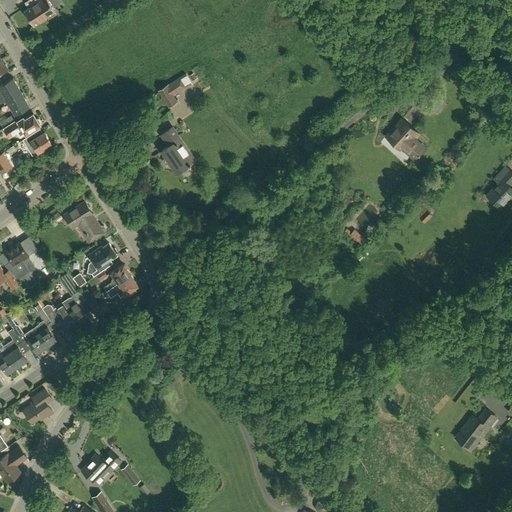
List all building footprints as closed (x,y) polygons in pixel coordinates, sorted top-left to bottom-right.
[(28,0),(26,1),(30,7),(24,11),(33,25),(55,11),(54,9),(48,0),(28,0)] [(399,65),(388,53),(368,70),(373,76),(378,72),(380,75),(385,71),(388,75),(399,65)] [(158,91),(168,108),(178,102),(174,96),(185,88),(178,77),(158,91)] [(21,91),(13,78),(0,85),(0,103),(7,100),(21,91)] [(29,106),(21,91),(7,100),(15,114),(29,106)] [(16,123),(15,121),(3,127),(9,137),(22,129),(25,134),(40,125),(39,123),(40,122),(38,118),(36,118),(33,114),(24,119),(23,117),(17,121),(18,122),(16,123)] [(0,129),(3,127),(15,121),(11,115),(0,122),(0,129)] [(401,118),(385,136),(399,148),(402,145),(414,157),(424,147),(416,139),(419,135),(401,118)] [(162,150),(177,172),(195,161),(173,127),(162,134),(169,145),(162,150)] [(44,132),(31,140),(28,136),(14,144),(18,150),(32,142),(38,152),(52,144),(44,132)] [(12,167),(2,153),(0,154),(0,170),(2,173),(12,167)] [(487,196),(500,207),(511,193),(511,187),(506,183),(511,176),(511,170),(506,166),(494,179),(499,183),(487,196)] [(79,223),(90,241),(104,232),(104,231),(105,230),(106,228),(104,225),(102,225),(100,226),(85,201),(64,214),(72,227),(79,223)] [(431,215),(424,207),(418,214),(425,221),(431,215)] [(365,241),(359,235),(353,242),(359,247),(365,241)] [(19,242),(6,251),(12,261),(5,265),(34,291),(40,288),(21,259),(27,255),(19,242)] [(89,263),(87,272),(92,273),(94,276),(103,270),(113,263),(110,259),(117,254),(118,252),(115,248),(113,248),(109,243),(102,247),(101,246),(88,254),(92,260),(89,263)] [(13,289),(20,283),(10,269),(6,273),(0,264),(0,281),(5,278),(13,289)] [(106,291),(131,274),(123,264),(111,272),(115,279),(104,287),(106,291)] [(67,271),(62,265),(55,270),(60,276),(67,271)] [(103,270),(94,276),(88,280),(92,285),(107,275),(103,270)] [(79,273),(73,277),(79,286),(85,281),(79,273)] [(117,291),(122,288),(125,294),(138,285),(131,274),(106,291),(111,298),(119,293),(117,291)] [(88,318),(79,305),(87,300),(81,292),(78,288),(70,293),(74,298),(70,301),(75,308),(70,312),(78,325),(88,318)] [(86,289),(81,292),(87,300),(88,302),(93,299),(86,289)] [(88,302),(88,303),(98,319),(110,311),(104,303),(98,307),(93,299),(88,302)] [(42,308),(51,321),(53,324),(60,319),(68,332),(70,330),(72,331),(77,328),(77,326),(78,325),(70,312),(69,312),(63,302),(57,305),(54,309),(51,304),(48,304),(42,308)] [(57,339),(47,324),(51,321),(42,308),(38,310),(37,311),(43,320),(39,322),(40,323),(34,327),(47,346),(57,339)] [(47,346),(34,327),(24,334),(18,324),(17,325),(13,319),(8,321),(12,328),(13,328),(22,341),(27,338),(37,353),(47,346)] [(27,359),(17,345),(22,341),(13,328),(12,328),(8,331),(14,339),(4,346),(17,366),(27,359)] [(0,361),(7,373),(17,366),(4,346),(0,348),(0,350),(4,356),(0,358),(0,361)] [(53,411),(47,402),(52,399),(45,388),(32,397),(35,401),(23,409),(32,422),(44,413),(46,416),(53,411)] [(477,418),(473,415),(455,437),(471,449),(496,417),(485,408),(477,418)] [(0,451),(8,446),(0,434),(0,451)] [(21,472),(16,465),(27,457),(19,446),(8,454),(8,453),(0,457),(0,477),(3,475),(7,481),(21,472)] [(103,460),(96,454),(91,459),(92,460),(82,470),(93,481),(93,480),(98,484),(121,460),(111,451),(103,460)] [(139,479),(130,468),(124,472),(134,484),(139,479)] [(143,484),(140,487),(145,494),(149,492),(143,484)] [(102,511),(113,511),(114,511),(101,491),(93,497),(102,511)] [(325,501),(321,511),(323,511),(338,511),(339,511),(339,510),(339,509),(338,508),(338,507),(337,506),(337,505),(336,505),(335,505),(325,501)]
